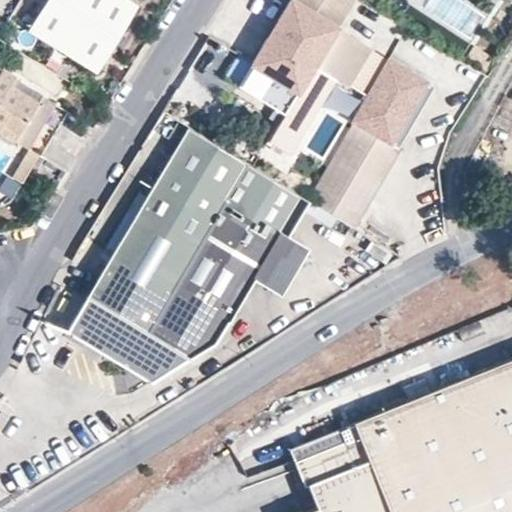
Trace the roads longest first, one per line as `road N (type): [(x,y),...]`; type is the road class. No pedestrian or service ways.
road 1 (residential): [(29,511),(408,271),(511,226)]
road 2 (residential): [(11,312),(200,0)]
